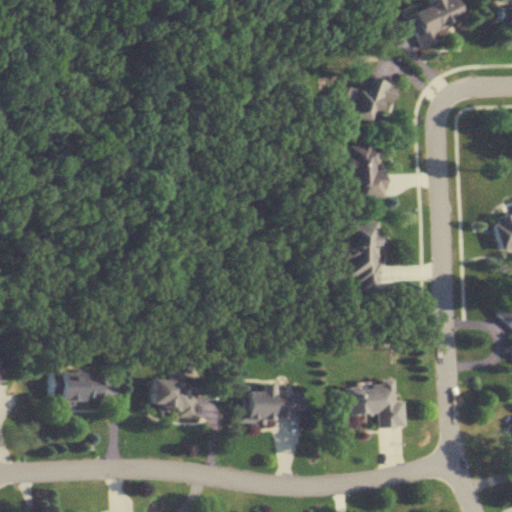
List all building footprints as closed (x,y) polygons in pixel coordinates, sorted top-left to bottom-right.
[(416,0),(418,5),(400,13),(416,48),(434,40),(430,30),(454,20),(444,0),(416,0)] [(511,5),(497,5),(498,31),(511,31),(511,5)] [(367,122),(369,114),(376,116),(379,103),(389,105),(394,84),(355,74),(345,116),(367,122)] [(342,143),(343,187),(357,186),(357,199),(377,198),(377,142),(342,143)] [(511,203),(511,204),(511,205),(511,211),(489,218),(497,249),(511,244),(511,203)] [(341,220),(342,276),(353,276),(353,289),(375,289),(374,220),(341,220)] [(511,307),(503,299),(491,313),(510,330),(511,358),(511,307)] [(48,371),(48,403),(84,404),(84,397),(97,397),(98,372),(48,371)] [(171,416),(191,417),(193,380),(149,378),(147,408),(172,409),(171,416)] [(344,414),(372,413),(372,426),(400,425),(399,399),(391,399),(390,381),(343,383),(344,414)] [(299,418),(298,386),(257,387),(257,390),(239,391),(239,419),(299,418)]
